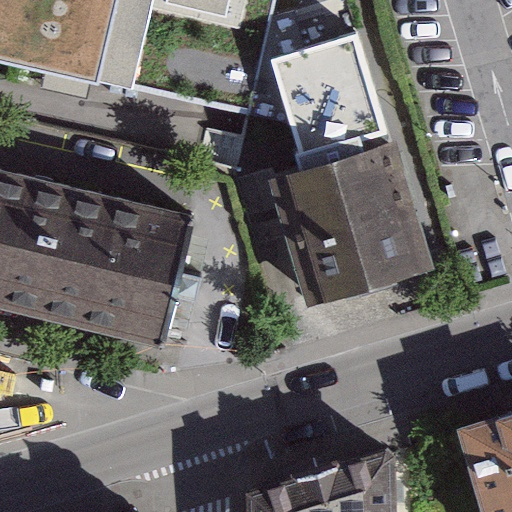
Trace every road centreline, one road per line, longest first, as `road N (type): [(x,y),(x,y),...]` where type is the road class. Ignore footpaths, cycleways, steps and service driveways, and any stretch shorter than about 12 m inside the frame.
road 1 (tertiary): [(198,429),(511,335)]
road 2 (tertiary): [(0,495),(198,429)]
